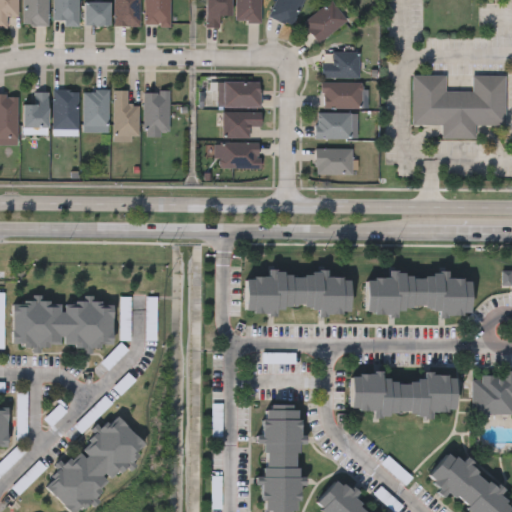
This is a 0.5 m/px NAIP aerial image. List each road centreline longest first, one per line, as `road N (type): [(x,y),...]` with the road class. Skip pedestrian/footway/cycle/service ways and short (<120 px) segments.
road 1 (secondary): [(511,208),(0,203)]
road 2 (secondary): [(0,232),(401,236)]
road 3 (residential): [(0,54),(294,50)]
road 4 (residential): [(293,204),(294,50)]
